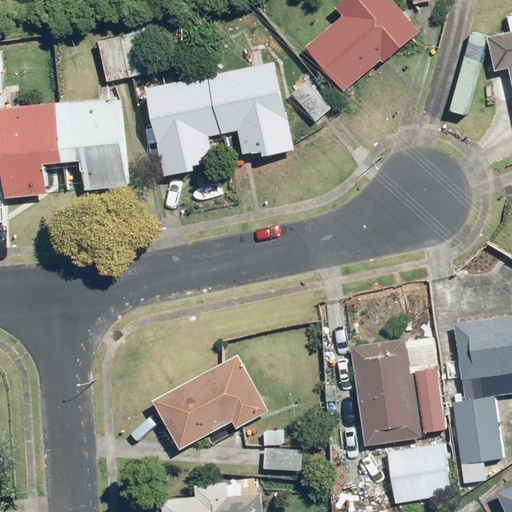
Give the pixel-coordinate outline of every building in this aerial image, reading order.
[(388,0),(335,0),(329,6),(340,19),(302,52),(342,97),(415,32),(388,2),(389,2),(388,0)] [(99,38),(104,83),(149,78),(144,33),(99,38)] [(494,72),(509,68),(511,79),(511,34),(501,37),(488,40),(494,72)] [(147,92),(167,181),(290,154),(270,65),(147,92)] [(306,79),(289,93),(312,121),(329,107),(306,79)] [(0,109),(0,175),(1,194),(119,187),(113,102),(0,109)] [(511,323),(459,332),(467,384),(511,377),(511,323)] [(426,337),(348,348),(362,442),(439,431),(426,337)] [(237,359),(154,403),(180,451),(262,407),(237,359)] [(453,403),(460,461),(498,456),(490,398),(453,403)] [(391,451),(399,505),(448,497),(440,443),(391,451)] [(511,478),(502,487),(511,497),(511,478)] [(160,511),(260,511),(258,493),(204,500),(170,503),(170,504),(159,505),(160,511)] [(485,511),(479,502),(462,511),(485,511)]
